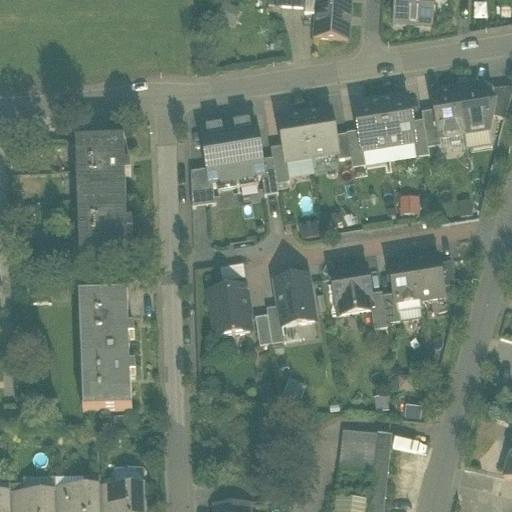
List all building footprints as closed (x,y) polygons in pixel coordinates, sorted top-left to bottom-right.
[(268,0),(268,9),(280,10),(280,0),(268,0)] [(280,0),(280,10),(304,12),(305,0),(280,0)] [(395,0),(393,27),(432,30),(434,0),(395,0)] [(314,42),(347,45),(350,4),(317,2),(314,42)] [(486,88),(457,93),(465,138),(489,134),(493,120),(495,110),(492,92),(486,88)] [(493,120),(504,123),(511,91),(511,90),(494,93),(492,92),(495,110),(493,120)] [(440,142),(465,138),(457,93),(437,96),(439,104),(432,105),(434,114),(438,142),(440,142)] [(407,101),(381,105),(388,150),(413,146),(415,146),(411,126),(407,101)] [(363,154),(388,150),(381,105),(355,109),(359,135),(362,155),(363,154)] [(331,113),(304,117),(312,162),(338,158),(335,140),(331,113)] [(422,116),(423,125),(411,126),(415,146),(413,146),(416,162),(429,160),(428,152),(441,150),(440,142),(438,142),(434,114),(422,116)] [(286,166),(312,162),(304,117),(278,122),(283,150),(285,166),(286,166)] [(254,125),(227,129),(237,185),(261,181),(263,181),(260,164),(254,125)] [(227,129),(201,134),(208,173),(210,189),(212,189),(237,185),(227,129)] [(352,170),(352,172),(366,170),(363,154),(362,155),(359,135),(346,137),(347,138),(335,140),(338,158),(339,165),(348,163),(350,170),(352,170)] [(76,146),(78,205),(126,203),(125,179),(131,179),(130,168),(125,168),(124,144),(76,146)] [(273,163),(277,188),(289,186),(286,166),(285,166),(283,150),(271,152),(273,163)] [(273,163),(260,164),(263,181),(261,181),(264,200),(278,198),(277,188),(273,163)] [(208,173),(191,176),(193,211),(215,208),(212,189),(210,189),(208,173)] [(401,201),(402,218),(419,217),(418,200),(401,201)] [(127,226),(126,203),(78,205),(80,263),(128,262),(127,237),(133,237),(132,226),(127,226)] [(302,241),(323,239),(322,225),(302,227),(302,241)] [(438,259),(413,263),(420,305),(444,301),(443,291),(439,267),(438,259)] [(421,313),(420,305),(413,263),(389,267),(394,299),(397,317),(398,316),(421,313)] [(439,267),(443,291),(455,289),(451,266),(439,267)] [(241,268),(219,272),(221,285),(243,282),(241,268)] [(331,277),(339,320),(371,315),(372,315),(370,299),(365,271),(331,277)] [(278,311),(282,331),(315,326),(308,281),(274,286),(278,311)] [(209,296),(216,342),(232,339),(232,341),(235,340),(235,339),(250,336),(243,291),(209,296)] [(388,332),(387,329),(382,301),(381,297),(370,299),(372,315),(371,315),(374,335),(388,332)] [(81,359),(83,415),(132,414),(130,380),(136,380),(135,369),(130,369),(129,357),(129,342),(134,342),(134,331),(128,331),(127,298),(79,299),(81,359)] [(394,299),(382,301),(387,329),(400,327),(398,316),(397,317),(394,299)] [(266,313),(267,320),(272,348),(284,346),(282,331),(278,311),(266,313)] [(259,351),(272,348),(267,320),(255,322),(259,351)] [(339,474),(375,478),(379,438),(343,434),(339,474)] [(370,511),(383,511),(384,511),(391,439),(379,438),(375,478),(373,496),(372,496),(371,504),(370,511)] [(511,449),(503,480),(511,482),(511,449)] [(117,484),(145,484),(145,472),(117,472),(117,484)] [(145,511),(144,488),(112,489),(112,500),(112,511),(145,511)] [(100,511),(100,500),(100,489),(67,490),(67,501),(67,511),(100,511)] [(112,489),(100,489),(100,500),(112,500),(112,489)] [(55,491),(55,495),(55,502),(67,501),(67,490),(55,491)] [(55,511),(55,502),(55,495),(22,496),(23,507),(22,511),(55,511)] [(0,511),(10,511),(10,507),(10,496),(0,496),(0,511)] [(22,496),(10,496),(10,507),(23,507),(22,496)] [(333,511),(370,511),(371,504),(335,499),(333,511)] [(100,500),(100,511),(112,511),(112,500),(100,500)] [(55,502),(55,511),(67,511),(67,501),(55,502)]
